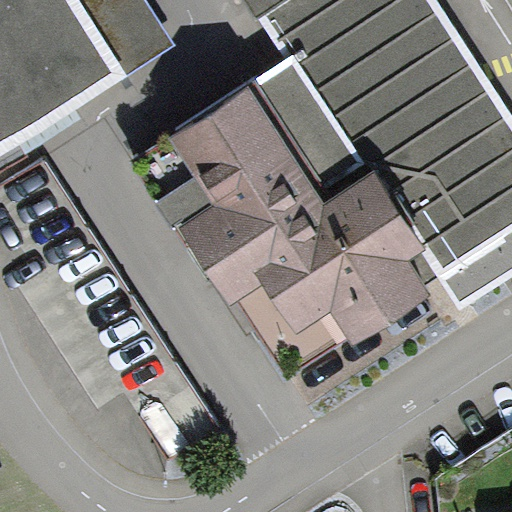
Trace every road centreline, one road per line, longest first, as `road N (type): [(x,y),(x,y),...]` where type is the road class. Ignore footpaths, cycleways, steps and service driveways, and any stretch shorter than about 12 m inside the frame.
road 1 (residential): [(105,511),(63,484),(0,359)]
road 2 (residential): [(354,425),(511,322)]
road 3 (residential): [(214,511),(354,425)]
